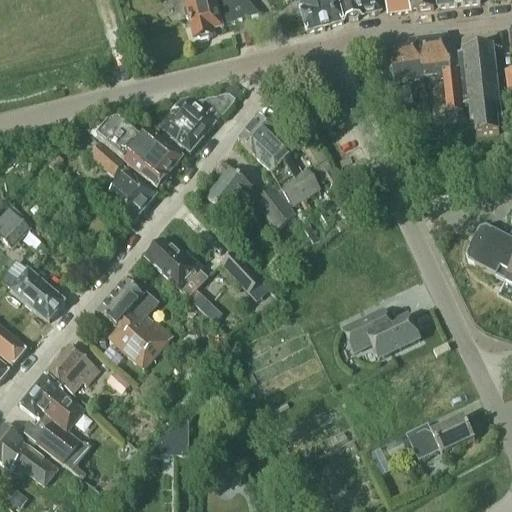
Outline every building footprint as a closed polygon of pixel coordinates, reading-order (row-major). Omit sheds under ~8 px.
[(193,42),(197,41),(201,42),(206,41),(209,38),(212,37),(211,33),(221,30),(221,28),(234,24),(234,23),(257,17),(243,0),(186,0),(188,6),(185,7),(193,42)] [(306,35),(342,25),(336,4),(335,0),(283,0),(285,4),(297,1),(300,12),(299,12),(306,35)] [(361,17),(379,14),(376,0),(339,0),(344,21),(361,18),(361,17)] [(384,0),(386,16),(412,12),(409,0),(384,0)] [(409,0),(412,12),(432,10),(430,0),(409,0)] [(436,0),(438,10),(480,6),(479,0),(436,0)] [(184,24),(153,26),(154,54),(186,52),(184,24)] [(461,107),(464,106),(459,73),(445,74),(444,70),(448,69),(446,37),(416,41),(423,79),(436,77),(437,82),(442,81),(446,114),(447,114),(448,120),(457,119),(457,113),(462,113),(461,107)] [(423,79),(416,41),(386,46),(394,84),(423,79)] [(459,73),(464,106),(467,105),(469,123),(473,123),(475,137),(498,135),(496,119),(500,119),(492,47),(462,50),(463,54),(458,54),(460,73),(459,73)] [(384,92),(388,116),(404,113),(400,89),(384,92)] [(205,103),(202,103),(190,106),(187,103),(180,105),(159,130),(189,155),(214,126),(204,118),(209,111),(219,119),(234,102),(228,97),(225,98),(225,97),(216,100),(213,101),(205,103)] [(292,182),(284,168),(296,153),(259,117),(258,118),(238,141),(256,161),(271,175),(291,209),(318,193),(307,173),(292,182)] [(97,141),(101,145),(122,163),(139,144),(132,139),(133,138),(118,125),(107,127),(97,141)] [(148,133),(139,144),(122,163),(125,166),(124,167),(155,192),(156,190),(161,190),(166,185),(166,180),(182,160),(148,133)] [(121,169),(124,167),(125,166),(122,163),(101,145),(89,158),(113,179),(119,172),(121,169)] [(334,176),(315,147),(304,154),(315,171),(314,172),(322,184),(334,176)] [(56,175),(64,163),(56,157),(48,169),(56,175)] [(121,169),(119,172),(122,174),(110,188),(105,188),(100,194),(102,199),(108,204),(107,205),(131,226),(156,198),(121,169)] [(275,234),(295,220),(274,190),(261,199),(250,190),(251,189),(228,172),(204,202),(227,220),(245,197),(254,204),(254,205),(275,234)] [(12,213),(0,224),(0,238),(13,251),(31,232),(12,213)] [(511,217),(510,222),(511,229),(511,240),(511,242),(485,228),(478,230),(465,257),(467,264),(511,286),(511,217)] [(144,262),(187,302),(214,327),(222,318),(195,293),(206,281),(197,273),(200,271),(185,258),(183,260),(172,249),(169,252),(161,244),(144,262)] [(361,287),(392,272),(381,249),(350,264),(361,287)] [(221,268),(248,297),(261,286),(262,285),(234,255),(221,268)] [(48,324),(64,304),(27,273),(25,275),(19,270),(12,264),(0,279),(0,282),(5,286),(11,292),(10,292),(48,324)] [(143,373),(173,340),(146,316),(154,308),(126,283),(96,315),(116,333),(108,342),(143,373)] [(383,314),(343,333),(354,356),(371,348),(378,362),(419,343),(408,319),(390,328),(383,314)] [(0,328),(0,358),(12,368),(26,351),(0,328)] [(86,388),(98,373),(69,348),(46,375),(71,396),(81,384),(86,388)] [(430,401),(437,420),(464,410),(445,359),(396,378),(399,387),(419,380),(423,391),(402,399),(407,410),(430,401)] [(0,380),(8,371),(0,364),(0,380)] [(122,373),(112,385),(128,397),(137,386),(122,373)] [(64,468),(77,451),(63,439),(83,413),(62,396),(63,394),(43,378),(19,409),(35,421),(41,424),(50,432),(38,448),(64,468)] [(188,461),(188,418),(175,426),(164,436),(155,447),(148,461),(188,461)] [(463,420),(431,435),(427,427),(405,437),(417,463),(438,453),(440,457),(473,441),(463,420)] [(43,488),(57,471),(20,442),(21,441),(4,427),(0,431),(0,466),(9,473),(15,466),(43,488)] [(222,458),(236,444),(224,432),(210,447),(222,458)] [(405,452),(399,441),(382,450),(378,443),(365,450),(372,465),(390,455),(392,459),(405,452)] [(216,498),(230,487),(228,480),(242,483),(245,470),(225,465),(204,483),(216,498)] [(17,511),(21,511),(28,503),(14,492),(6,503),(17,511)]
